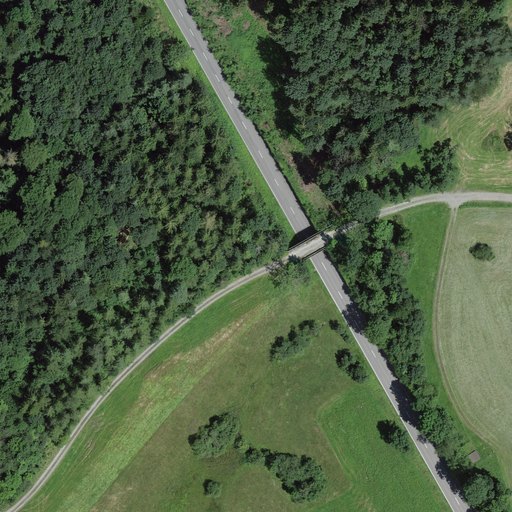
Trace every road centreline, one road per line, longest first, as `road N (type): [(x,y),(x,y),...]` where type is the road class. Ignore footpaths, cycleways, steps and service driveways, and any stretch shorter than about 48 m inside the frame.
road 1 (track): [(8,511),(30,495),(111,383),(203,300),(409,200),(511,198)]
road 2 (tertiary): [(460,511),(171,0)]
road 3 (track): [(455,194),(438,314),(444,367),(464,417),(511,454)]
